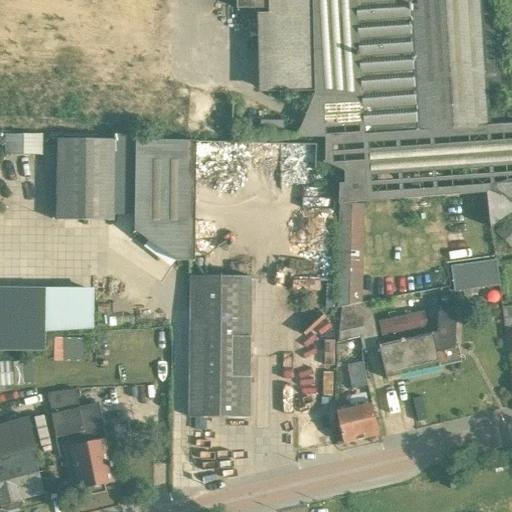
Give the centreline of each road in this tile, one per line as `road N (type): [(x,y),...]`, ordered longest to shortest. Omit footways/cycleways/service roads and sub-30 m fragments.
road 1 (residential): [(189,511),(511,431)]
road 2 (unknown): [(267,492),(252,253)]
